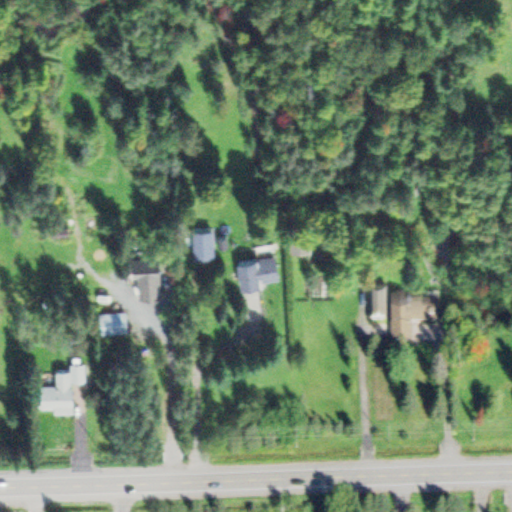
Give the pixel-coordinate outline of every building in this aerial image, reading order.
[(217,256),(217,234),(201,234),(201,256),(217,256)] [(284,281),(280,257),(243,264),(247,288),(284,281)] [(166,298),(165,259),(138,260),(139,276),(146,275),(146,299),(166,298)] [(401,295),(401,340),(420,340),(420,321),(448,321),(448,299),(429,299),(429,295),(401,295)] [(130,331),(130,314),(106,314),(106,331),(130,331)] [(91,389),(91,364),(80,364),(80,389),(91,389)] [(76,409),(76,371),(62,372),(63,386),(46,386),(46,409),(76,409)]
